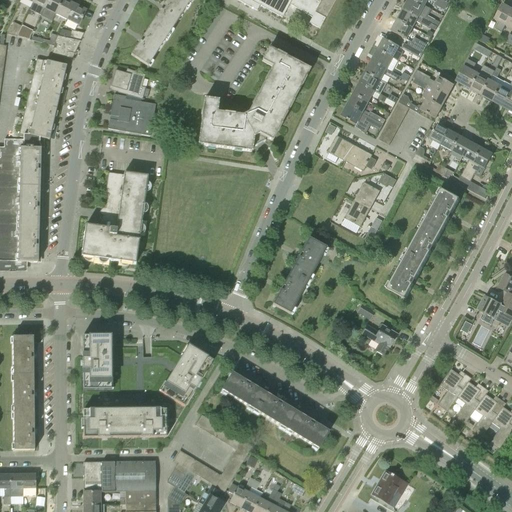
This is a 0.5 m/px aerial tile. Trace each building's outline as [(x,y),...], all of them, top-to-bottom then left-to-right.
[(44,9),(48,0),(34,0),(33,4),(44,9)] [(62,0),(48,0),(44,9),(55,15),(62,0)] [(66,20),(74,5),(63,0),(62,0),(55,15),(66,20)] [(183,0),(166,0),(160,10),(151,24),(168,35),(189,4),(183,0)] [(257,11),(260,6),(282,18),(289,5),(304,13),(304,14),(312,18),(309,23),(320,30),(325,19),(314,13),(321,2),(317,0),(236,0),(244,4),(244,5),(250,8),(251,8),(257,11)] [(317,0),(321,2),(314,13),(325,19),(336,0),(317,0)] [(432,10),(430,9),(426,7),(413,0),(408,0),(404,9),(432,24),(437,27),(438,28),(440,23),(428,17),(432,10)] [(441,9),(445,3),(444,3),(438,0),(435,6),(441,9)] [(78,26),(82,18),(85,11),(74,5),(66,20),(78,26)] [(511,14),(511,9),(503,5),(494,20),(506,26),(511,14)] [(429,29),(432,24),(404,9),(398,20),(413,29),(416,22),(429,29)] [(406,40),(413,29),(398,20),(392,32),(406,40)] [(8,35),(17,38),(18,34),(21,27),(13,23),(8,35)] [(151,24),(140,42),(130,56),(148,67),(168,35),(151,24)] [(80,42),(84,34),(83,34),(71,31),(67,39),(80,42)] [(47,42),(42,40),(41,44),(54,47),(55,41),(57,36),(49,34),(47,42)] [(67,39),(57,36),(55,41),(54,47),(52,55),(70,60),(72,59),(80,42),(67,39)] [(490,39),(485,37),(482,42),(482,43),(487,45),(490,39)] [(399,47),(384,39),(378,50),(393,58),(393,59),(400,62),(404,55),(397,52),(399,47)] [(423,54),(425,50),(428,45),(415,39),(412,43),(409,41),(407,45),(423,54)] [(401,48),(420,59),(423,54),(407,45),(407,46),(404,44),(401,48)] [(476,45),(474,51),(490,57),(492,51),(476,45)] [(251,153),(252,148),(252,142),(256,143),(261,140),(262,137),(272,142),(275,135),(276,135),(281,125),(281,124),(288,112),(294,101),(293,101),(300,88),(306,78),(305,78),(309,71),(286,59),(286,58),(275,53),(268,49),(262,62),(272,68),(269,74),(269,73),(263,84),(264,84),(257,97),(251,107),(251,108),(248,114),(242,117),(235,116),(223,114),(223,115),(216,114),(218,102),(204,100),(203,108),(202,108),(201,119),(201,120),(198,145),(205,146),(205,147),(217,149),(217,148),(232,150),(231,150),(243,152),(251,153)] [(387,70),(393,59),(393,58),(378,50),(372,62),(387,70)] [(36,60),(28,97),(57,104),(66,67),(36,60)] [(479,75),(472,72),(476,65),(468,60),(457,79),(461,81),(459,84),(471,90),(479,75)] [(372,62),(366,72),(381,81),(384,75),(396,82),(399,77),(392,73),(387,70),(372,62)] [(402,72),(395,68),(392,73),(399,77),(402,72)] [(493,76),(497,78),(502,71),(497,68),(493,76)] [(142,87),(145,76),(130,71),(129,75),(115,71),(110,87),(118,90),(117,93),(142,100),(145,89),(142,87)] [(381,81),(366,72),(360,83),(376,92),(381,94),(381,95),(387,84),(381,81)] [(482,96),(490,81),(479,75),(471,90),(482,96)] [(435,84),(433,88),(448,96),(454,86),(439,77),(435,84)] [(420,81),(420,82),(416,79),(413,84),(426,91),(422,97),(427,100),(442,108),(448,96),(433,88),(428,85),(420,81)] [(501,87),(490,81),(482,96),(493,102),(501,87)] [(511,82),(511,85),(504,82),(501,87),(493,102),(504,108),(511,93),(511,82)] [(373,97),(376,92),(360,83),(354,94),(369,102),(372,97),(373,97)] [(363,114),(369,102),(354,94),(348,105),(363,114)] [(385,104),(388,98),(381,95),(381,94),(380,96),(378,100),(385,104)] [(398,99),(390,95),(388,99),(396,103),(398,99)] [(404,106),(408,98),(403,95),(399,104),(404,106)] [(155,103),(114,96),(110,116),(111,117),(110,120),(109,120),(107,130),(149,137),(155,103)] [(23,139),(43,140),(49,141),(57,104),(28,97),(18,137),(23,138),(23,139)] [(423,106),(421,111),(436,119),(442,108),(427,100),(423,106)] [(396,108),(406,114),(409,109),(404,106),(399,104),(396,108)] [(341,117),(356,125),(354,128),(362,132),(366,124),(380,132),(384,125),(383,125),(368,117),(363,114),(348,105),(341,117)] [(393,114),(404,120),(406,114),(396,108),(393,114)] [(383,125),(385,121),(372,114),(370,113),(369,114),(368,117),(383,125)] [(390,119),(401,125),(404,120),(393,114),(390,119)] [(387,124),(398,130),(401,125),(390,119),(387,124)] [(384,130),(395,135),(398,130),(387,124),(384,130)] [(325,133),(332,136),(336,128),(330,125),(325,133)] [(426,137),(441,146),(449,131),(438,125),(434,132),(430,130),(426,137)] [(382,135),(392,141),(395,135),(384,130),(382,135)] [(460,137),(449,131),(441,146),(452,152),(460,137)] [(382,135),(379,140),(389,146),(392,141),(382,135)] [(337,137),(329,153),(346,162),(354,147),(346,143),(347,142),(337,137)] [(471,143),(460,137),(452,152),(463,158),(471,143)] [(0,262),(7,263),(37,264),(40,151),(43,151),(43,140),(23,139),(23,141),(4,141),(4,149),(0,148),(0,262)] [(469,161),(457,184),(461,186),(482,149),(471,143),(463,158),(469,161)] [(354,147),(346,162),(364,172),(366,167),(371,170),(376,161),(371,158),(372,156),(362,151),(362,152),(354,147)] [(461,186),(476,194),(480,187),(471,182),(479,167),(485,170),(493,155),(482,149),(461,186)] [(417,153),(413,160),(428,169),(431,163),(427,161),(428,159),(417,153)] [(385,162),(381,169),(388,172),(391,166),(385,162)] [(108,174),(104,207),(102,215),(99,214),(99,215),(99,216),(99,217),(99,218),(100,219),(100,220),(101,220),(101,221),(102,222),(103,222),(104,222),(109,223),(107,229),(85,226),(81,258),(135,265),(148,177),(124,174),(123,176),(108,174)] [(388,185),(393,188),(397,181),(383,174),(380,181),(379,183),(386,187),(388,185)] [(374,202),(380,192),(364,184),(355,201),(369,209),(374,202)] [(460,200),(442,190),(424,224),(442,234),(460,200)] [(345,219),(361,227),(366,218),(365,217),(369,209),(355,201),(345,219)] [(406,257),(424,267),(442,234),(424,224),(406,257)] [(365,239),(372,243),(378,231),(372,228),(371,227),(365,239)] [(326,249),(308,239),(290,273),(308,282),(326,249)] [(388,290),(399,296),(402,298),(401,299),(404,301),(405,300),(406,300),(424,267),(406,257),(388,290)] [(276,308),(290,316),(308,282),(290,273),(272,306),(273,306),(272,307),(275,309),(276,308)] [(511,277),(506,274),(498,288),(507,293),(501,305),(511,310),(511,277)] [(498,311),(511,318),(511,310),(501,305),(486,297),(482,304),(480,304),(478,308),(479,310),(478,311),(488,316),(487,318),(493,321),(498,311)] [(357,313),(370,321),(374,313),(362,305),(357,313)] [(466,322),(461,331),(468,334),(472,325),(466,322)] [(395,337),(396,336),(382,327),(378,334),(366,327),(361,335),(378,345),(374,352),(383,357),(388,348),(389,348),(392,343),(394,342),(396,339),(395,337)] [(106,337),(106,336),(88,336),(88,337),(82,337),(82,391),(113,391),(113,380),(111,380),(110,349),(110,348),(110,337),(106,337)] [(13,376),(33,376),(33,338),(12,338),(13,376)] [(188,347),(188,348),(165,384),(163,383),(158,392),(184,408),(212,362),(188,347)] [(447,413),(449,410),(457,399),(468,383),(470,381),(464,376),(462,379),(451,371),(453,368),(452,368),(439,386),(447,392),(437,406),(447,413)] [(229,378),(221,391),(253,411),(264,393),(231,374),(231,375),(230,374),(228,377),(229,378)] [(34,414),(33,376),(13,376),(13,414),(34,414)] [(464,425),(466,422),(474,412),(474,411),(485,396),(487,393),(481,389),(479,391),(468,383),(457,399),(465,405),(454,419),(464,425)] [(286,431),(296,413),(264,393),(253,411),(286,431)] [(502,408),(503,408),(505,406),(498,402),(497,404),(485,396),(474,411),(474,412),(482,417),(472,431),(481,438),(484,435),(492,424),(491,424),(502,408)] [(431,397),(429,400),(436,405),(438,402),(431,397)] [(492,424),(499,430),(489,444),(499,451),(511,432),(511,415),(503,408),(502,408),(491,424),(492,424)] [(166,438),(165,428),(162,428),(162,420),(165,420),(165,410),(134,411),(124,411),(124,439),(166,438)] [(86,421),(86,429),(83,429),(83,439),(124,439),(124,411),(114,411),(82,411),(83,421),(86,421)] [(286,431),(318,450),(329,433),(296,413),(286,431)] [(13,414),(13,452),(34,452),(34,414),(13,414)] [(195,426),(200,429),(206,419),(201,416),(195,426)] [(200,429),(205,432),(211,422),(206,419),(200,429)] [(205,432),(210,436),(216,425),(211,422),(205,432)] [(463,426),(458,423),(453,429),(458,433),(463,426)] [(210,436),(215,439),(221,428),(216,425),(210,436)] [(215,439),(220,442),(226,432),(221,428),(215,439)] [(220,442),(225,445),(232,435),(226,432),(220,442)] [(480,438),(475,434),(469,443),(474,446),(480,438)] [(225,445),(230,448),(237,438),(232,435),(225,445)] [(252,447),(237,438),(230,448),(235,451),(252,447)] [(235,451),(232,456),(243,463),(252,447),(235,451)] [(173,462),(177,464),(178,465),(184,455),(179,452),(173,462)] [(183,468),(189,458),(184,455),(178,465),(183,468)] [(243,463),(232,456),(229,461),(240,468),(243,463)] [(188,471),(195,461),(189,458),(183,468),(188,471)] [(249,458),(246,466),(253,470),(257,461),(249,458)] [(193,474),(200,464),(195,461),(188,471),(193,474)] [(229,461),(226,466),(237,473),(240,468),(229,461)] [(99,494),(125,494),(125,493),(155,493),(155,463),(83,463),(83,493),(99,493),(99,494)] [(183,468),(178,465),(177,464),(174,470),(184,476),(188,471),(183,468)] [(195,475),(198,478),(205,467),(200,464),(193,474),(195,475)] [(261,469),(268,473),(271,469),(264,464),(261,469)] [(226,466),(223,471),(233,478),(237,473),(226,466)] [(203,481),(210,470),(205,467),(198,478),(203,481)] [(174,470),(171,475),(181,482),(184,476),(174,470)] [(209,484),(215,473),(210,470),(203,481),(209,484)] [(184,476),(181,482),(178,487),(167,481),(167,484),(174,488),(184,495),(184,494),(195,475),(193,474),(188,471),(184,476)] [(233,478),(223,471),(220,476),(224,493),(233,478)] [(224,493),(220,476),(215,473),(209,484),(224,493)] [(388,504),(395,493),(401,497),(408,486),(401,482),(393,477),(390,475),(390,476),(385,473),(372,495),(391,506),(388,504)] [(10,476),(0,475),(0,497),(4,497),(4,506),(10,506),(10,498),(10,476)] [(23,489),(35,489),(35,475),(23,476),(23,489)] [(181,482),(171,475),(167,481),(178,487),(181,482)] [(23,498),(23,489),(23,476),(10,476),(10,498),(23,498)] [(246,486),(251,488),(255,481),(250,479),(246,486)] [(255,481),(251,488),(256,491),(260,484),(255,481)] [(240,509),(248,494),(231,485),(227,493),(233,495),(229,503),(240,509)] [(303,498),(306,492),(295,485),(292,492),(303,498)] [(211,487),(207,493),(204,492),(198,503),(212,511),(219,511),(225,504),(218,500),(222,494),(211,487)] [(167,499),(180,507),(187,496),(184,494),(184,495),(174,488),(167,499)] [(251,488),(248,494),(240,509),(246,511),(253,511),(260,500),(262,494),(256,491),(251,488)] [(266,503),(260,500),(253,511),(267,511),(270,505),(271,506),(273,500),(277,493),(273,491),(266,503)] [(99,506),(99,494),(99,493),(83,493),(84,507),(99,506)] [(155,511),(155,493),(125,493),(125,494),(125,500),(125,506),(125,511),(155,511)] [(277,493),(273,500),(278,503),(282,495),(277,493)] [(167,499),(167,509),(179,509),(180,507),(167,499)] [(192,511),(212,511),(198,503),(192,511)]
